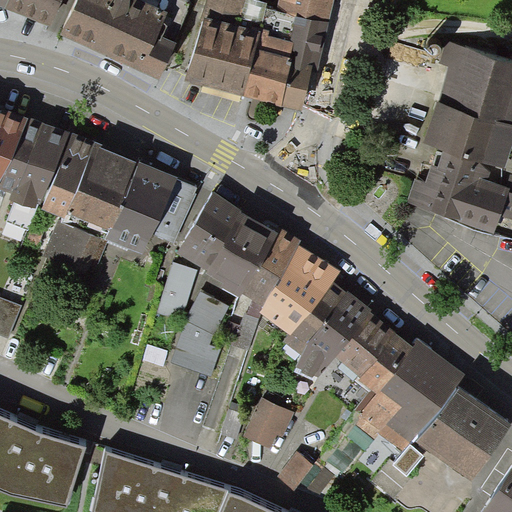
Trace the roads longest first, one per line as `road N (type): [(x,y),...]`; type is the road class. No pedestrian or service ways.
road 1 (residential): [(0,372),(337,511)]
road 2 (primary): [(279,187),(89,80),(0,52)]
road 3 (primary): [(511,378),(279,187)]
road 4 (residential): [(345,0),(314,117),(279,187)]
